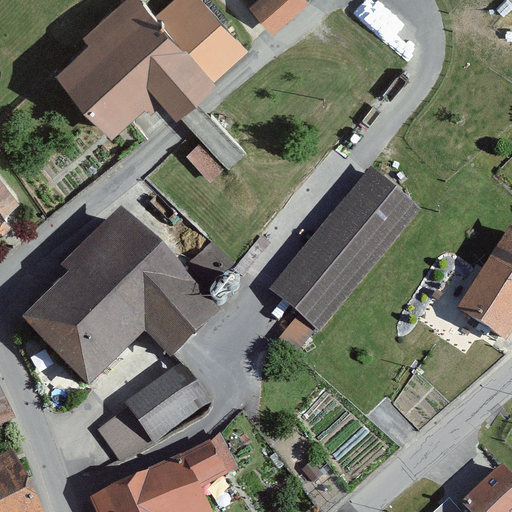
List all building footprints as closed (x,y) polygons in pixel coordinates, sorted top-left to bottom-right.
[(116,139),(162,97),(178,116),(250,52),(204,0),(165,0),(153,11),(142,0),(131,0),(54,71),(116,139)] [(270,33),(306,1),(304,0),(254,0),(247,7),(270,33)] [(209,179),(226,168),(204,136),(188,148),(209,179)] [(425,211),(371,167),(268,292),(322,336),(425,211)] [(16,198),(0,176),(0,225),(12,217),(4,207),(16,198)] [(54,355),(162,255),(121,211),(57,271),(66,282),(21,323),(54,355)] [(511,226),(454,315),(506,349),(511,339),(511,226)] [(218,315),(162,255),(54,355),(88,389),(144,338),(167,363),(218,315)] [(154,448),(212,402),(181,363),(123,410),(154,448)] [(0,431),(17,423),(0,388),(0,431)] [(199,493),(237,473),(219,437),(180,458),(199,493)] [(0,459),(0,511),(42,511),(15,453),(0,459)] [(210,511),(199,493),(180,458),(146,475),(165,511),(210,511)] [(459,511),(511,511),(511,477),(501,466),(457,509),(459,511)] [(165,511),(146,475),(92,500),(96,511),(165,511)] [(450,511),(455,508),(446,499),(432,511),(450,511)]
